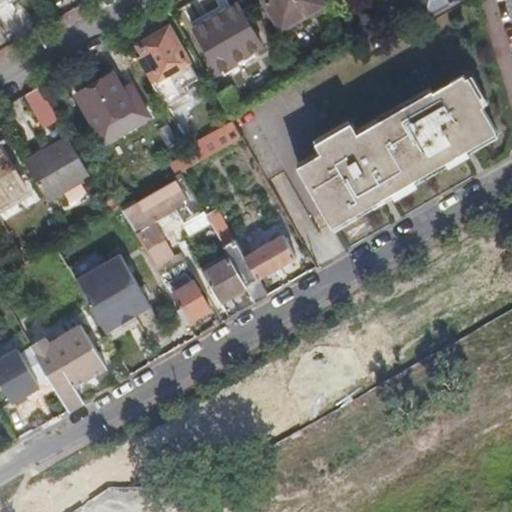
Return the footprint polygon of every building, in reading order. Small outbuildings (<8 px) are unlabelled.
[(322,0),(264,0),(281,29),(325,5),(322,0)] [(415,0),(425,17),(454,0),(415,0)] [(238,4),(194,29),(219,73),(262,48),(238,4)] [(144,54),(138,57),(167,106),(188,95),(184,87),(199,79),(168,25),(138,43),(144,54)] [(333,223),(498,129),(467,73),(363,134),(355,123),(320,142),(327,155),(303,168),(333,223)] [(112,75),(78,94),(97,127),(131,108),(112,75)] [(39,86),(26,94),(44,126),(58,118),(39,86)] [(234,89),(219,98),(228,112),(242,104),(234,89)] [(193,151),(199,162),(242,137),(233,121),(190,146),(193,151)] [(70,139),(27,164),(49,200),(91,175),(70,139)] [(1,147),(0,147),(0,205),(27,190),(1,147)] [(183,172),(199,162),(193,151),(174,162),(180,173),(183,172)] [(177,175),(178,177),(189,197),(195,193),(183,172),(180,173),(177,175)] [(178,177),(123,209),(156,267),(173,257),(158,231),(156,232),(149,221),(189,197),(178,177)] [(107,201),(113,212),(122,207),(116,196),(107,201)] [(210,219),(225,245),(233,241),(219,214),(210,219)] [(258,302),(269,296),(259,278),(296,256),(284,234),(245,256),(235,240),(233,241),(225,245),(229,254),(247,284),(258,302)] [(203,270),(221,300),(247,284),(229,254),(203,270)] [(77,280),(107,331),(151,306),(121,255),(77,280)] [(179,307),(187,322),(211,308),(203,294),(202,295),(193,281),(187,272),(171,281),(184,304),(179,307)] [(45,364),(71,410),(84,402),(74,384),(107,366),(84,326),(51,346),(46,338),(34,345),(45,364)] [(24,345),(16,350),(9,337),(0,342),(0,380),(14,404),(47,385),(24,345)]
